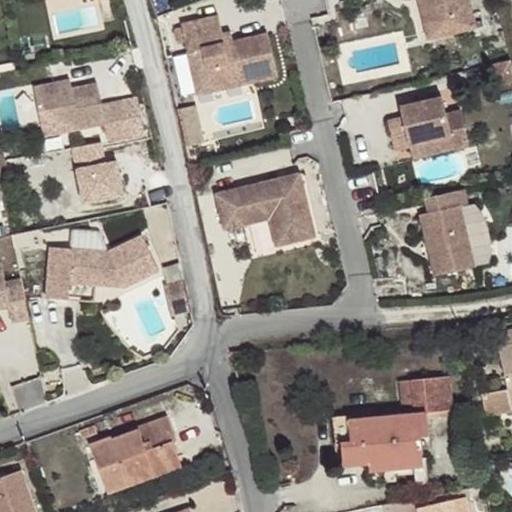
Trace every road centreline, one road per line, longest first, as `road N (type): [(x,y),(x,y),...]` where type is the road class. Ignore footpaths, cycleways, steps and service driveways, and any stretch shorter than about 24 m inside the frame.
road 1 (residential): [(213,331),(132,0)]
road 2 (residential): [(292,0),(367,315)]
road 3 (residential): [(0,438),(219,357)]
road 4 (residential): [(255,511),(219,357)]
road 5 (residential): [(367,315),(213,331)]
road 6 (residential): [(511,298),(367,315)]
